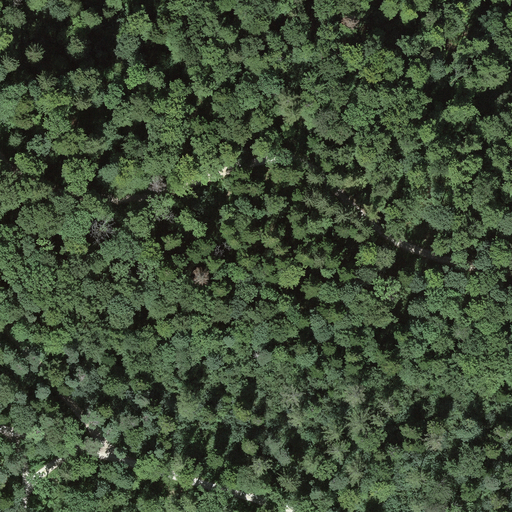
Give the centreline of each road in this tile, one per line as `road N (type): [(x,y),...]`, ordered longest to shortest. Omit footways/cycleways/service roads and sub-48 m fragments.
road 1 (track): [(0,153),(41,188),(122,199),(184,190),(261,160),(297,162),(328,177),(396,241),(511,269)]
road 2 (track): [(291,511),(111,458)]
road 3 (track): [(0,322),(111,458)]
